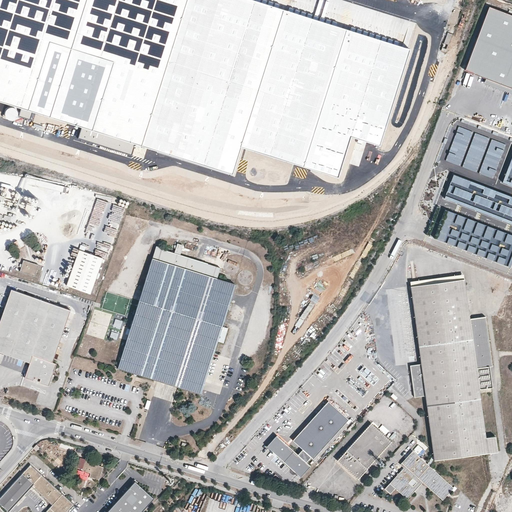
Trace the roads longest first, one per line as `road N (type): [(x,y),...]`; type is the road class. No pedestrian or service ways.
road 1 (residential): [(35,419),(332,511)]
road 2 (unknown): [(157,429),(210,421),(248,311),(258,257),(208,239)]
